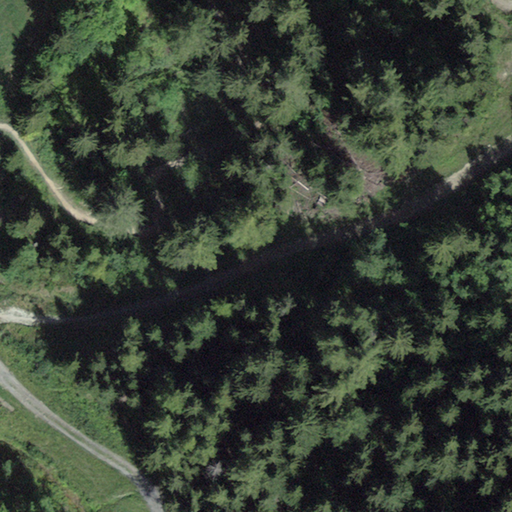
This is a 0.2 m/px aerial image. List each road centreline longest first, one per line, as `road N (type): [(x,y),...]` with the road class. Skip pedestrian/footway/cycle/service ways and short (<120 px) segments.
road 1 (track): [(511,148),(378,238),(261,280),(164,313),(0,323)]
road 2 (track): [(155,511),(128,469),(46,410),(0,364)]
road 3 (track): [(511,202),(378,238)]
